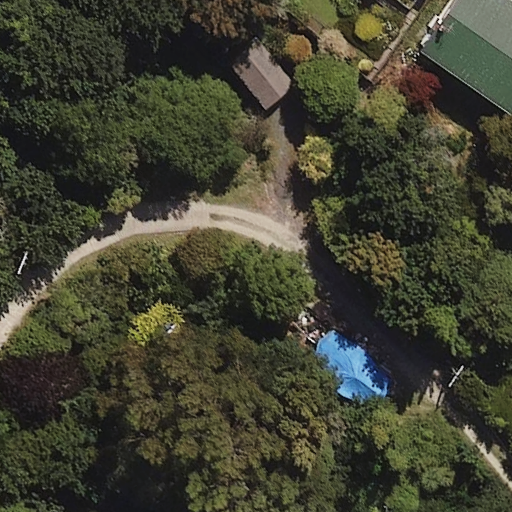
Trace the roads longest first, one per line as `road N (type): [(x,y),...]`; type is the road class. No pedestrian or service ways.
road 1 (residential): [(303,245),(241,219),(148,214),(66,250),(0,323)]
road 2 (residential): [(303,245),(401,336),(511,480)]
